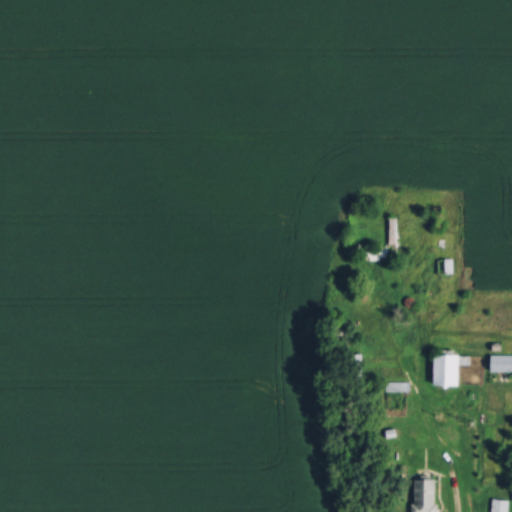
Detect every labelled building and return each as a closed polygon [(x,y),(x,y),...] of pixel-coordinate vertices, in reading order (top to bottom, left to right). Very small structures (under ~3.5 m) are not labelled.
[(387,245),(397,245),(397,214),(387,214),(387,245)] [(386,258),(386,240),(354,240),(354,257),(386,258)] [(450,256),(434,256),(434,271),(450,271),(450,256)] [(346,338),(346,319),(331,319),(331,338),(346,338)] [(511,350),(486,350),(486,370),(511,370),(511,350)] [(455,351),(444,351),(429,351),(429,383),(455,383),(455,351)] [(358,352),(342,352),(342,376),(358,376),(358,352)] [(432,511),(433,476),(408,476),(408,511),(432,511)]
